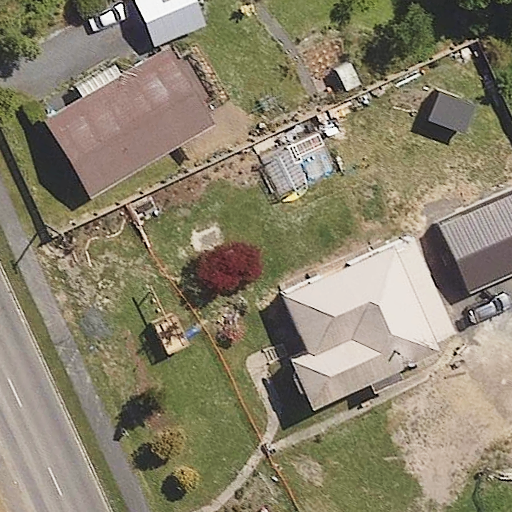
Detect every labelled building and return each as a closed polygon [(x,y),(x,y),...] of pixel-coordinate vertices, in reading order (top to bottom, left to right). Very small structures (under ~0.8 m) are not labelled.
[(198,21),(188,0),(129,0),(148,43),(198,21)] [(201,124),(155,47),(36,119),(82,195),(201,124)] [(355,131),(340,99),(256,136),(271,168),(355,131)] [(511,166),(504,148),(475,160),(511,247),(511,246),(511,166)] [(301,403),(359,378),(365,390),(396,376),(391,364),(450,339),(405,235),(256,299),(301,403)]
